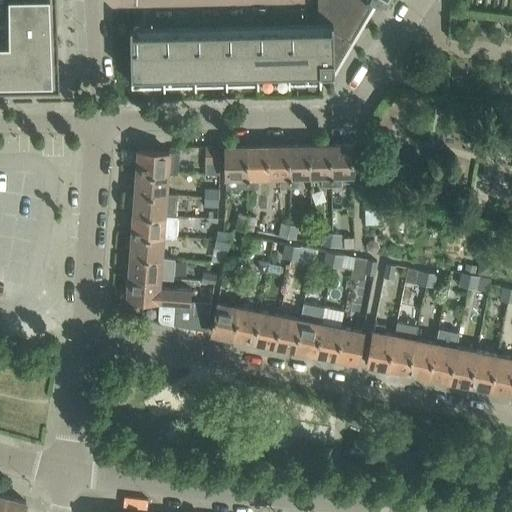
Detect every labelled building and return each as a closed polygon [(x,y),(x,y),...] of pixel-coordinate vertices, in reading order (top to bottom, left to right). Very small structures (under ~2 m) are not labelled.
[(0,0),(0,87),(13,87),(59,86),(57,26),(55,0),(0,0)] [(376,0),(375,0),(317,0),(318,23),(319,23),(325,23),(324,20),(327,20),(327,22),(332,22),(332,43),(334,43),(334,50),(335,50),(342,50),(343,50),(344,50),(345,50),(346,49),(347,48),(348,47),(348,46),(349,46),(375,1),(376,0)] [(332,43),(332,22),(327,22),(327,20),(324,20),(325,23),(319,23),(319,26),(319,28),(131,33),(131,26),(129,26),(131,80),(131,83),(150,83),(150,85),(163,85),(165,85),(165,82),(166,82),(181,82),(181,84),(196,84),(196,81),(209,81),(212,81),(212,83),(227,83),(227,81),(228,81),(240,80),(243,80),(243,83),(258,82),(258,80),(259,80),(271,80),(275,80),(275,82),(289,82),(289,79),(306,79),(306,81),(321,81),(320,79),(321,78),(321,71),(329,71),(334,71),(333,50),(334,50),(334,43),(332,43)] [(353,174),(352,143),(330,144),(331,184),(342,184),(342,174),(353,174)] [(310,175),(310,144),(289,145),(289,185),(300,185),(300,175),(310,175)] [(331,184),(330,144),(310,144),(310,175),(322,174),(322,185),(331,184)] [(247,186),(247,145),(225,146),(226,175),(228,174),(228,186),(247,186)] [(268,175),(268,145),(247,145),(247,186),(258,186),(258,176),(268,175)] [(289,185),(289,145),(268,145),(268,175),(280,175),(280,185),(289,185)] [(220,162),(219,146),(205,146),(205,162),(220,162)] [(179,152),(168,151),(138,148),(138,152),(135,153),(135,160),(137,162),(136,170),(167,172),(167,173),(176,173),(177,173),(179,152)] [(175,192),(176,173),(167,173),(167,172),(136,170),(136,173),(134,175),(134,181),(135,183),(135,191),(166,193),(166,192),(175,192)] [(220,187),(219,187),(205,186),(205,195),(219,196),(220,187)] [(176,214),(178,194),(178,193),(175,192),(166,192),(166,193),(135,191),(135,194),(132,196),(132,202),(134,204),(134,212),(176,215),(176,214)] [(219,205),(219,196),(205,195),(204,205),(219,205)] [(285,205),(282,219),(294,222),(297,207),(285,205)] [(248,216),(248,213),(239,211),(236,224),(233,224),(232,229),(245,231),(248,216)] [(177,235),(178,215),(178,214),(176,214),(176,215),(134,212),(133,215),(131,217),(130,223),(132,225),(132,233),(165,235),(165,234),(177,235)] [(257,215),(248,213),(248,216),(245,231),(253,233),(257,215)] [(267,229),(268,213),(261,213),(259,230),(266,231),(266,229),(267,229)] [(290,222),(281,220),(279,234),(288,236),(290,222)] [(299,223),(290,222),(288,236),(308,240),(310,223),(299,223)] [(329,244),(332,230),(324,228),(321,243),(329,244)] [(231,234),(232,231),(218,229),(216,238),(230,239),(231,234)] [(253,235),(253,233),(245,231),(232,229),(232,231),(231,234),(243,237),(241,248),(250,249),(253,235)] [(339,246),(341,231),(332,230),(329,244),(339,246)] [(163,255),(165,235),(132,233),(131,236),(129,237),(129,245),(131,246),(130,254),(163,256),(163,255)] [(259,251),(262,238),(262,237),(253,235),(250,249),(259,251)] [(229,249),(230,239),(216,238),(214,246),(229,249)] [(291,257),(294,243),(285,241),(282,255),(291,257)] [(301,259),(303,245),(294,243),(291,257),(301,259)] [(332,265),(335,251),(326,249),(323,263),(332,265)] [(341,267),(344,253),(344,252),(335,251),(332,265),(341,267)] [(170,277),(171,257),(172,256),(163,255),(163,256),(130,254),(130,257),(128,259),(127,266),(129,267),(129,274),(162,277),(162,276),(170,277)] [(378,259),(356,255),(351,276),(364,278),(365,272),(375,274),(378,259)] [(217,272),(219,261),(209,260),(207,270),(203,269),(201,280),(215,284),(217,272)] [(386,261),(383,275),(385,276),(393,277),(394,273),(396,263),(386,261)] [(425,284),(428,269),(407,265),(405,276),(405,279),(425,284)] [(435,286),(437,272),(437,271),(428,269),(425,284),(435,286)] [(468,286),(471,271),(462,269),(459,285),(468,286)] [(477,288),(480,273),(471,271),(468,286),(477,288)] [(161,284),(162,277),(129,274),(127,297),(160,298),(158,315),(158,317),(159,318),(160,319),(161,320),(162,321),(163,321),(206,330),(208,315),(194,313),(194,299),(191,299),(192,286),(161,284)] [(508,300),(511,286),(502,284),(499,299),(508,300)] [(232,335),(239,303),(218,299),(211,331),(232,335)] [(321,319),(322,319),(325,305),(304,301),(301,315),(294,348),(315,352),(321,319)] [(253,339),(259,307),(239,303),(232,335),(253,339)] [(274,343),(280,311),(259,307),(253,339),(274,343)] [(294,348),(301,315),(280,311),(274,343),(294,348)] [(335,356),(342,323),(322,319),(321,319),(315,352),(335,356)] [(408,370),(415,335),(417,324),(396,320),(394,331),(387,366),(408,370)] [(387,366),(394,331),(384,329),(385,322),(377,321),(376,327),(373,326),(366,362),(387,366)] [(356,360),(363,328),(342,323),(335,356),(356,360)] [(429,374),(436,339),(415,335),(408,370),(429,374)] [(449,378),(456,343),(436,339),(429,374),(449,378)] [(470,383),(477,347),(456,343),(449,378),(470,383)] [(490,387),(498,351),(477,347),(470,383),(490,387)] [(511,391),(511,389),(511,354),(498,351),(490,387),(511,391)] [(22,511),(26,500),(5,495),(0,511),(22,511)]
